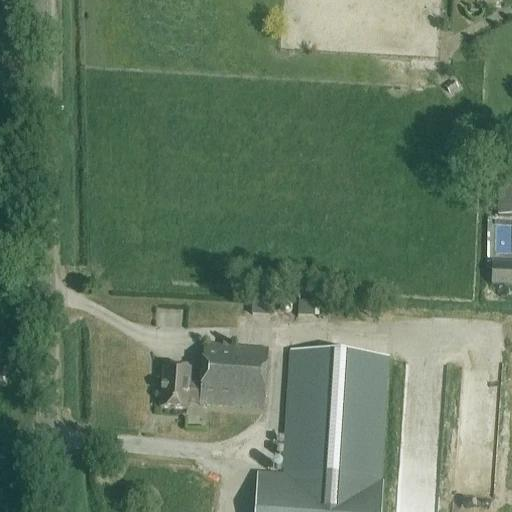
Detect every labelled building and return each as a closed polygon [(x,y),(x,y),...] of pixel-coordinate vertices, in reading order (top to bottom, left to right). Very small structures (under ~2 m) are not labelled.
[(511,264),(491,264),(490,287),(511,287),(511,264)] [(270,305),(253,303),(252,316),(269,317),(270,305)] [(266,349),(202,346),(200,383),(188,383),(188,371),(162,370),(160,410),(186,411),(187,405),(199,406),(263,409),(266,349)] [(389,359),(291,352),(282,478),(380,484),(389,359)] [(493,430),(490,409),(468,412),(471,433),(493,430)] [(470,457),(467,482),(484,484),(488,459),(470,457)] [(378,511),(380,484),(282,478),(282,479),(258,477),(255,511),(378,511)]
